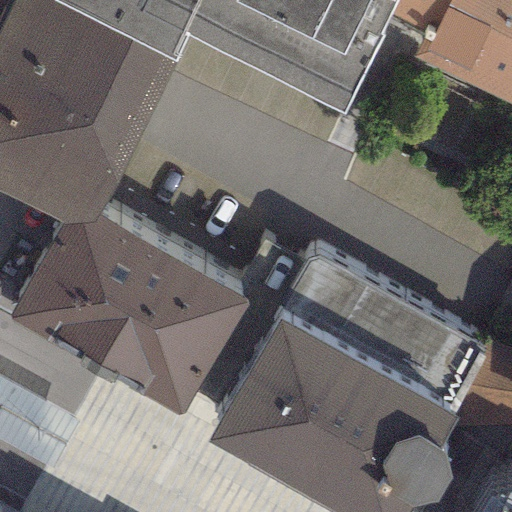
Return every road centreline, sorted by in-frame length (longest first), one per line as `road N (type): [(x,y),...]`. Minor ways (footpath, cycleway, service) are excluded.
road 1 (residential): [(0,338),(305,511)]
road 2 (unknown): [(404,0),(338,128)]
road 3 (residential): [(107,511),(0,451)]
